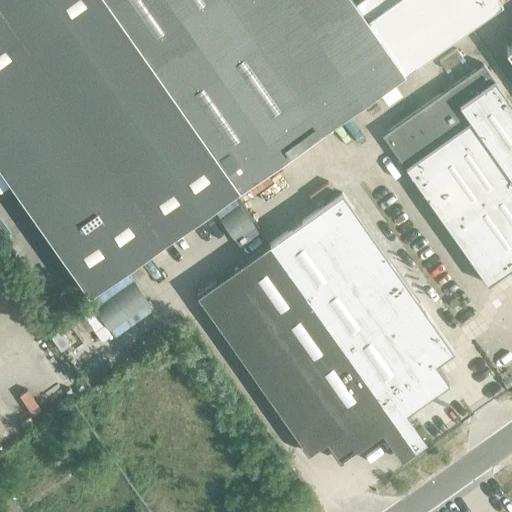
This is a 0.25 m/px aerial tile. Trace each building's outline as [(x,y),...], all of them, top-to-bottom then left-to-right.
[(355,2),(353,0),(0,0),(0,169),(88,295),(239,188),(404,72),(355,2)] [(357,0),(355,2),(404,72),(503,3),(500,0),(357,0)] [(383,134),(407,167),(488,283),(511,266),(511,106),(483,65),(383,134)] [(342,193),(269,244),(414,450),(426,442),(411,421),(414,419),(415,410),(413,407),(448,383),(435,364),(453,351),(342,193)] [(414,450),(269,244),(197,295),(308,454),(326,441),(339,459),(382,429),(403,459),(414,450)] [(455,299),(449,303),(453,308),(459,304),(455,299)]
